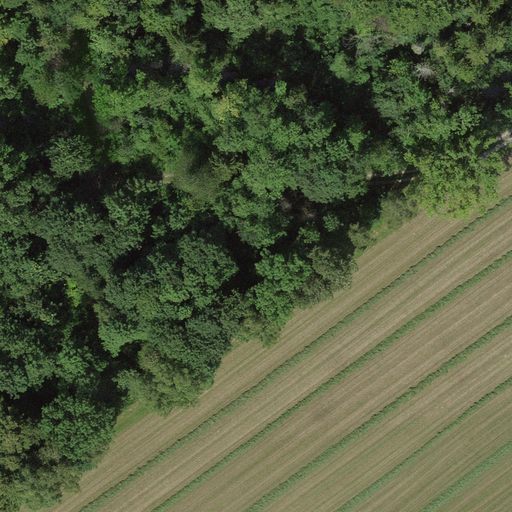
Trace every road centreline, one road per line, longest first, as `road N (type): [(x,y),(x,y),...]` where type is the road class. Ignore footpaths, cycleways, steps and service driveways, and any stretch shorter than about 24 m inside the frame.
road 1 (track): [(0,221),(110,181),(352,191),(466,161),(511,135)]
road 2 (track): [(110,181),(78,35),(62,0)]
